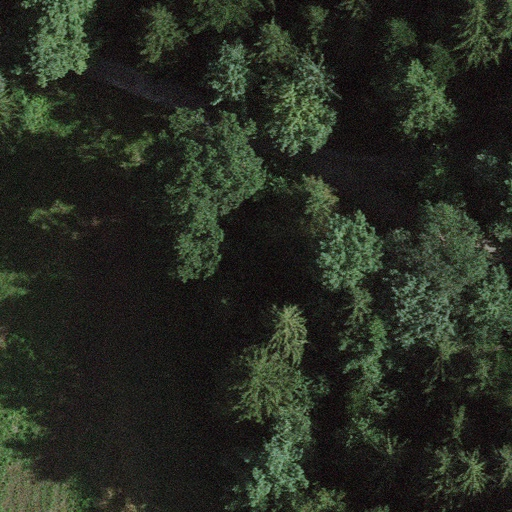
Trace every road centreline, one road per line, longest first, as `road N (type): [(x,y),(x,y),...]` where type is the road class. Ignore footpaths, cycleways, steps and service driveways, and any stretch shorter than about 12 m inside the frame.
road 1 (track): [(511,267),(371,185),(186,111),(0,53)]
road 2 (track): [(371,185),(511,118)]
